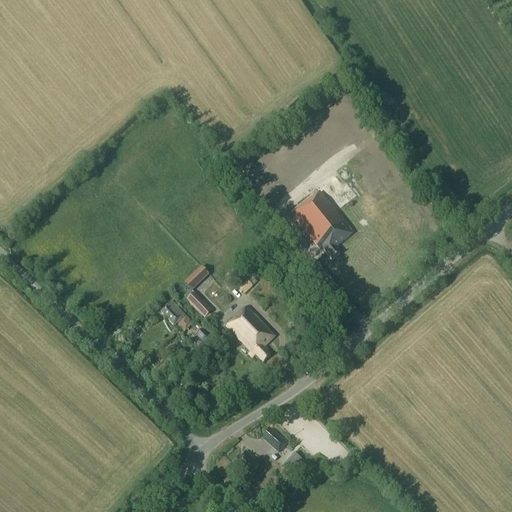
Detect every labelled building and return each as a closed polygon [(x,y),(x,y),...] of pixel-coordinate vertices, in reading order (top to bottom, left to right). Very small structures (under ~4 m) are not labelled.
[(323,150),(332,161),(344,150),(336,140),(323,150)] [(308,178),(312,174),(315,176),(318,171),(311,164),(303,173),(308,178)] [(292,226),(297,223),(318,250),(321,248),(331,261),(340,254),(335,248),(353,234),(331,206),(343,197),(330,181),(318,191),(319,192),(311,198),(310,197),(285,217),(292,226)] [(207,275),(201,268),(189,280),(196,287),(208,276),(207,275)] [(238,289),(243,294),(251,287),(246,282),(238,289)] [(195,310),(201,305),(196,300),(190,306),(195,310)] [(184,316),(170,302),(159,313),(173,327),(177,323),(178,325),(178,326),(184,332),(190,326),(184,320),(183,321),(181,319),(184,316)] [(203,319),(209,313),(204,308),(198,314),(203,319)] [(274,338),(246,308),(226,327),(251,352),(249,354),(253,359),(256,356),(264,364),(271,357),(267,353),(268,352),(264,348),(274,338)] [(198,348),(205,354),(216,343),(202,330),(196,337),(202,343),(198,348)] [(262,439),(279,454),(287,444),(270,429),(262,439)] [(282,467),(291,475),(303,461),(294,453),(282,467)] [(226,471),(235,479),(242,471),(249,478),(260,466),(246,454),(240,460),(238,458),(230,467),(226,471)]
